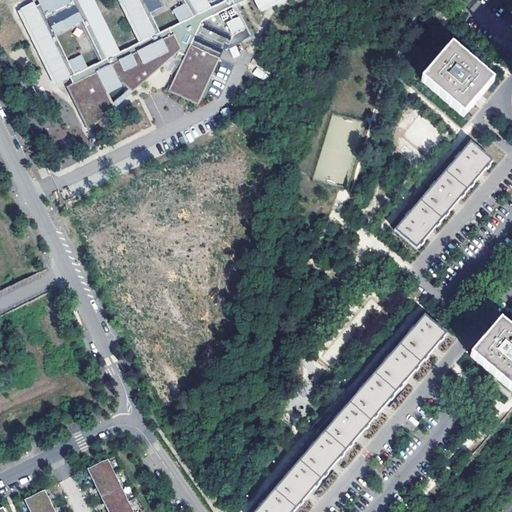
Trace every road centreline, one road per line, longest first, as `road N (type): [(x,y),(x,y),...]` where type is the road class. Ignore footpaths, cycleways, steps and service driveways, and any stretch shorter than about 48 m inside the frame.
road 1 (residential): [(127,422),(126,390),(0,131)]
road 2 (residential): [(472,332),(413,274),(511,160)]
road 3 (residential): [(371,511),(454,416),(426,387)]
road 4 (residential): [(426,387),(319,511)]
road 5 (residential): [(127,422),(0,481)]
